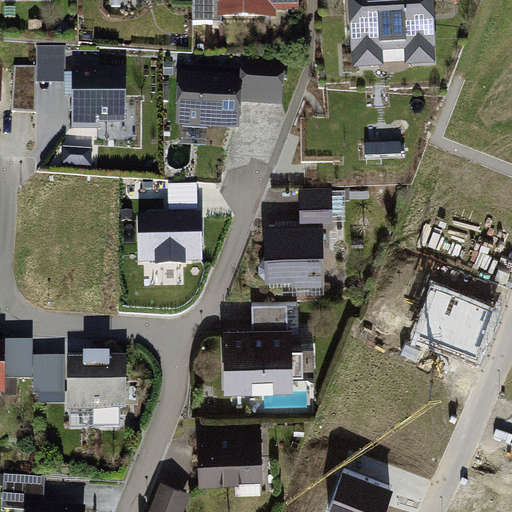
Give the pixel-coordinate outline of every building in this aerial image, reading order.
[(220,0),(195,0),(196,28),(221,27),(221,21),(220,0)] [(300,0),(220,0),(221,21),(301,19),(300,0)] [(452,0),(348,0),(353,76),(441,71),(437,3),(453,2),(452,0)] [(67,48),(39,47),(39,85),(66,85),(67,48)] [(38,67),(15,66),(14,114),(36,114),(38,67)] [(127,70),(74,70),(74,131),(101,131),(101,126),(127,126),(127,70)] [(242,77),(181,73),(178,127),(239,130),(242,77)] [(285,76),(243,73),(241,105),(283,107),(285,76)] [(333,193),(301,195),(302,227),(334,226),(333,193)] [(141,268),(204,266),(202,216),(139,217),(141,268)] [(321,231),(266,234),(268,287),(324,284),(321,231)] [(494,312),(438,291),(420,337),(477,358),(494,312)] [(297,308),(254,309),(254,332),(298,330),(297,308)] [(294,335),(225,336),(226,392),(295,391),(294,335)] [(30,348),(9,348),(9,383),(30,383),(30,348)] [(67,363),(36,364),(37,399),(68,398),(67,363)] [(126,363),(72,365),(74,417),(128,416),(126,363)] [(260,433),(198,434),(199,487),(261,485),(260,433)] [(385,511),(394,488),(343,469),(327,511),(385,511)] [(45,483),(9,483),(10,507),(45,507),(45,483)] [(184,511),(190,495),(160,485),(151,511),(184,511)]
